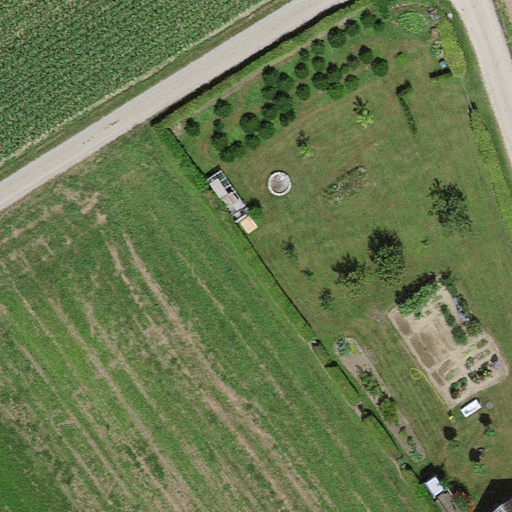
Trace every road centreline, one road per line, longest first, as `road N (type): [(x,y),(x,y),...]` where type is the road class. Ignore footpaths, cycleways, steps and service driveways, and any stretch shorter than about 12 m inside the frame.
road 1 (track): [(325,0),(0,202)]
road 2 (track): [(454,0),(511,168)]
